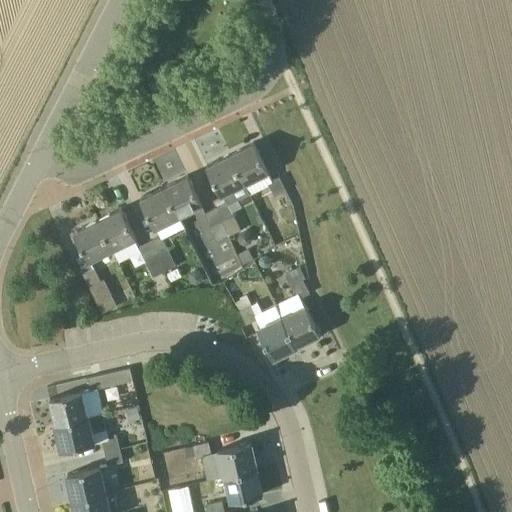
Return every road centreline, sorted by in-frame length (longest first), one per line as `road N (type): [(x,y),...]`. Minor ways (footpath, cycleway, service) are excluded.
road 1 (residential): [(270,389),(217,349),(178,341),(0,372)]
road 2 (residential): [(34,171),(66,173),(250,94),(278,59)]
road 3 (residential): [(34,171),(114,0)]
road 4 (residential): [(29,511),(0,376)]
road 5 (residential): [(310,511),(286,412),(270,389)]
